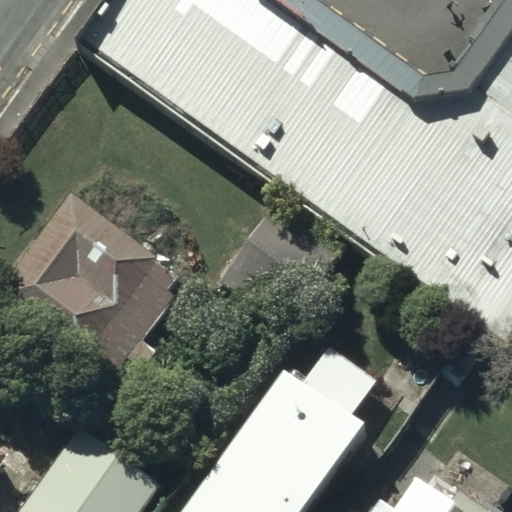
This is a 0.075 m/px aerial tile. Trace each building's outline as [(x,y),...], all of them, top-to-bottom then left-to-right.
[(244,0),(125,0),(87,54),(503,351),(511,338),(511,64),(472,121),(422,127),(244,0)] [(182,294),(77,218),(0,324),(100,396),(103,392),(112,398),(128,377),(145,390),(165,363),(151,353),(177,317),(169,312),(182,294)] [(349,263),(278,218),(224,302),(295,347),(349,263)] [(293,384),(202,511),(327,511),(375,446),(359,434),(382,401),(329,364),(307,394),(293,384)] [(84,449),(38,511),(153,511),(159,504),(84,449)] [(0,469),(0,488),(9,475),(0,469)] [(433,511),(417,500),(408,511),(433,511)]
